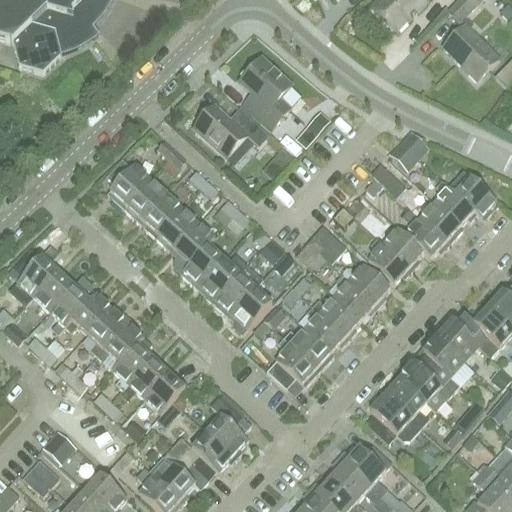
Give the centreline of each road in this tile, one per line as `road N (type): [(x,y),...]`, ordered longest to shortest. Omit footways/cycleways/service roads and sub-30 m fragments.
road 1 (residential): [(292,448),(218,374),(210,345),(39,190)]
road 2 (residential): [(292,448),(511,233)]
road 3 (tertiary): [(511,163),(392,105),(257,8)]
road 4 (tertiary): [(257,8),(219,21),(39,190)]
road 5 (residential): [(0,455),(46,394),(0,342)]
